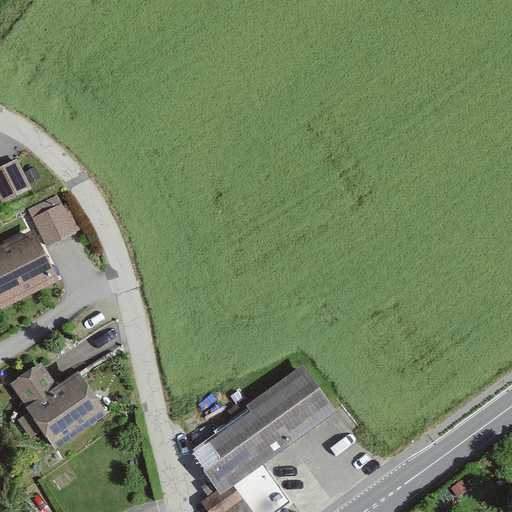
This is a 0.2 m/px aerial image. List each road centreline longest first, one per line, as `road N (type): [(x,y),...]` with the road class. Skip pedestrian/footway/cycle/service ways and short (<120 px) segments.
road 1 (residential): [(0,123),(53,151),(116,244),(186,511)]
road 2 (tertiary): [(511,404),(366,511)]
